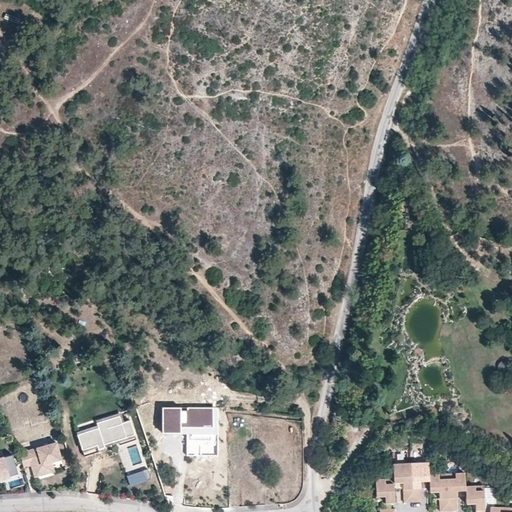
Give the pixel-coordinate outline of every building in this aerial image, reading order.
[(215,406),(161,405),(160,437),(180,437),(180,424),(187,424),(186,457),(197,457),(197,443),(214,443),(215,406)] [(97,428),(76,434),(81,453),(136,437),(130,418),(119,421),(118,415),(95,421),(97,428)] [(61,459),(56,442),(36,447),(37,450),(28,453),(27,450),(19,452),(23,466),(31,464),(34,476),(44,473),(41,464),(61,459)] [(12,452),(0,455),(0,477),(18,472),(12,452)] [(429,483),(428,476),(427,464),(410,465),(411,503),(420,503),(420,483),(429,483)] [(411,503),(410,465),(391,466),(392,480),(392,484),(402,484),(403,503),(411,503)] [(147,469),(126,476),(129,486),(150,479),(147,469)] [(428,476),(429,483),(429,493),(438,492),(439,511),(447,511),(446,475),(428,476)] [(464,492),(464,488),(463,475),(446,475),(447,511),(451,511),(457,511),(456,492),(464,492)] [(392,484),(392,480),(374,481),(375,498),(384,498),(385,504),(393,504),(392,484)] [(484,511),(484,508),(483,487),(464,488),(464,492),(465,505),(474,504),(474,511),(484,511)]
